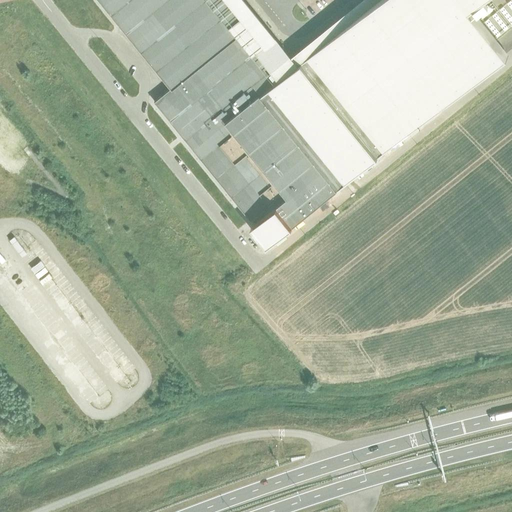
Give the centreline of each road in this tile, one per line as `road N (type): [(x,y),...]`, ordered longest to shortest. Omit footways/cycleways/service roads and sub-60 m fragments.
road 1 (unclassified): [(133,114),(258,263),(511,59)]
road 2 (trunk): [(511,416),(339,461),(196,511)]
road 3 (trunk): [(270,511),(511,442)]
road 4 (unclassified): [(133,114),(151,80),(109,33),(72,38)]
